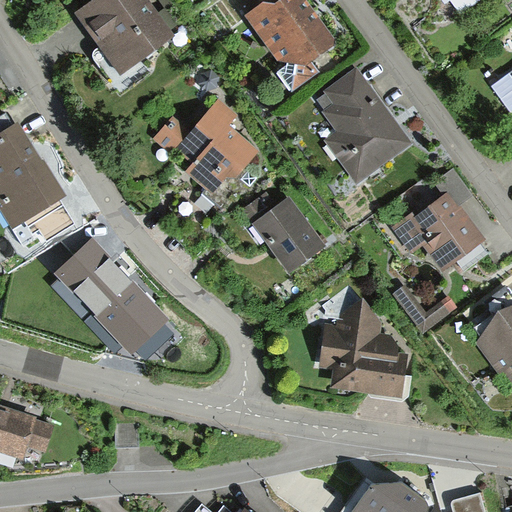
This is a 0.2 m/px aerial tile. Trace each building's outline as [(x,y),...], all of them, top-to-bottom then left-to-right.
[(122,74),(172,37),(144,0),(104,0),(81,18),(109,56),(122,74)] [(316,14),(306,0),(246,0),(256,13),(246,20),(278,66),(287,67),(277,74),(292,94),(319,73),(312,65),(333,49),(335,41),(316,14)] [(359,183),(412,145),(396,123),(358,70),(325,94),(333,106),(325,112),(341,133),(329,142),(359,183)] [(236,182),(259,153),(229,128),(239,117),(220,100),(191,132),(174,117),(153,141),(171,157),(177,150),(195,167),(193,169),(187,176),(212,198),(226,182),(236,182)] [(45,166),(21,127),(0,139),(0,208),(13,230),(65,200),(45,166)] [(440,274),(487,241),(461,205),(473,197),(454,170),(433,185),(443,198),(415,218),(412,214),(391,229),(412,258),(423,250),(440,274)] [(290,276),(327,250),(289,197),(276,207),(267,194),(243,211),(271,250),(290,276)] [(47,288),(104,350),(122,333),(140,351),(165,325),(120,279),(124,266),(93,231),(76,246),(84,255),(47,288)] [(511,294),(507,288),(484,304),(496,320),(478,344),(499,376),(504,373),(511,384),(511,294)] [(423,335),(457,309),(449,298),(426,316),(406,289),(395,297),(423,335)] [(332,391),(404,402),(407,369),(398,368),(399,357),(380,334),(382,325),(364,300),(339,317),(338,326),(324,324),(317,368),(335,371),(332,391)] [(5,409),(0,407),(0,460),(1,457),(25,464),(29,450),(46,455),(56,424),(5,409)] [(136,422),(117,423),(117,448),(136,448),(136,422)] [(373,473),(352,502),(365,511),(421,511),(432,498),(400,475),(373,473)] [(219,511),(203,499),(192,511),(259,511),(244,500),(233,511),(219,511)]
